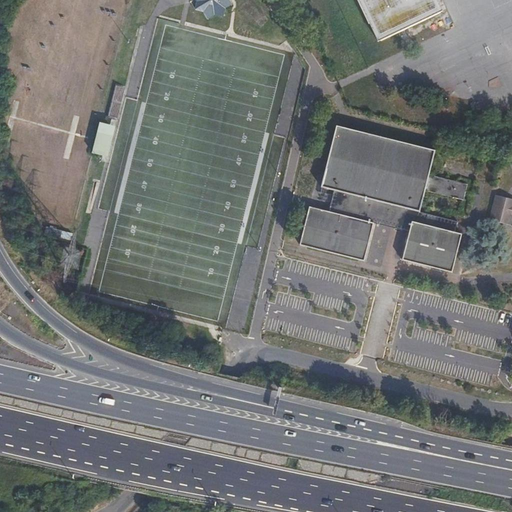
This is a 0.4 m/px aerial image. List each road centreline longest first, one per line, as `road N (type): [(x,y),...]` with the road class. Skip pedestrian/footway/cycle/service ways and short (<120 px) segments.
road 1 (motorway): [(511,483),(0,377)]
road 2 (motorway): [(0,427),(394,511)]
road 3 (motorway): [(277,408),(91,345),(32,302),(0,259)]
road 4 (motorway): [(277,408),(59,360),(0,327)]
road 5 (unclassified): [(252,346),(511,403)]
road 6 (unknown): [(273,251),(511,315)]
road 7 (motorway): [(511,461),(277,408)]
road 8 (residential): [(252,346),(111,511)]
